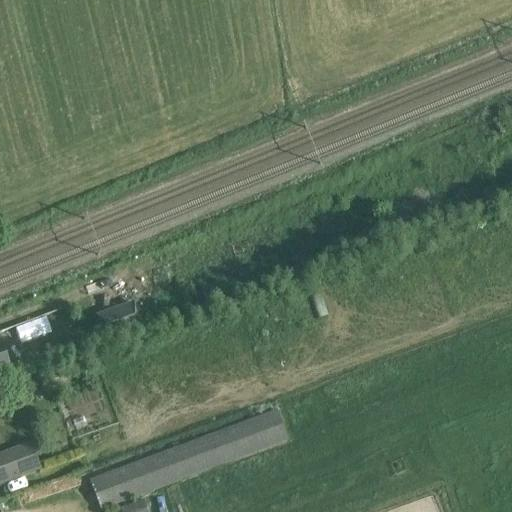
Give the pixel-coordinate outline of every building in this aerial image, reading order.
[(143,330),(133,304),(96,318),(105,344),(143,330)] [(0,377),(10,374),(0,346),(0,377)] [(288,442),(276,411),(91,480),(102,511),(288,442)] [(0,486),(41,471),(30,444),(0,454),(0,486)] [(143,501),(120,509),(120,511),(143,511),(147,511),(143,501)]
